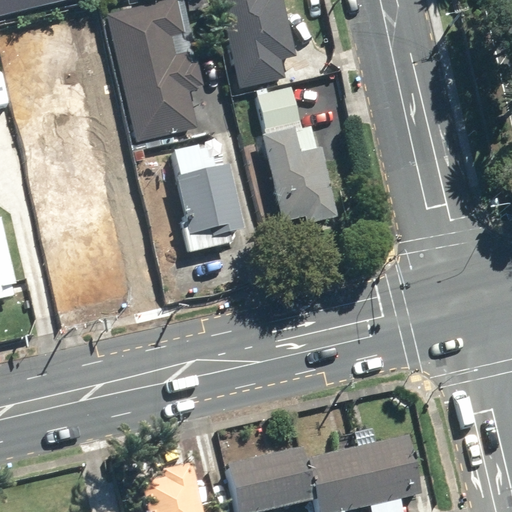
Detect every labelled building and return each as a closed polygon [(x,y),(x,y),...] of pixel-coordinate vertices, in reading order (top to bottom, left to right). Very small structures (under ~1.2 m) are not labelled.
[(0,0),(0,16),(75,0),(0,0)] [(172,39),(185,36),(176,0),(172,0),(104,15),(133,145),(198,130),(190,94),(201,91),(193,53),(176,57),(172,39)] [(282,60),(296,57),(282,0),(216,0),(237,93),(286,82),(282,60)] [(300,126),(291,86),(252,94),(283,233),(336,222),(314,123),(300,126)] [(33,183),(73,176),(67,142),(27,149),(33,183)] [(212,172),(206,145),(169,153),(188,238),(241,226),(228,168),(212,172)] [(92,268),(93,277),(122,272),(110,200),(87,204),(83,182),(74,184),(53,187),(57,210),(68,272),(92,268)] [(0,219),(0,297),(15,295),(2,219),(0,219)] [(411,435),(309,456),(320,511),(338,511),(370,506),(370,511),(400,511),(398,501),(423,496),(411,435)] [(303,451),(224,469),(233,511),(278,511),(315,504),(306,462),(303,451)] [(145,511),(202,511),(192,464),(137,476),(145,511)]
